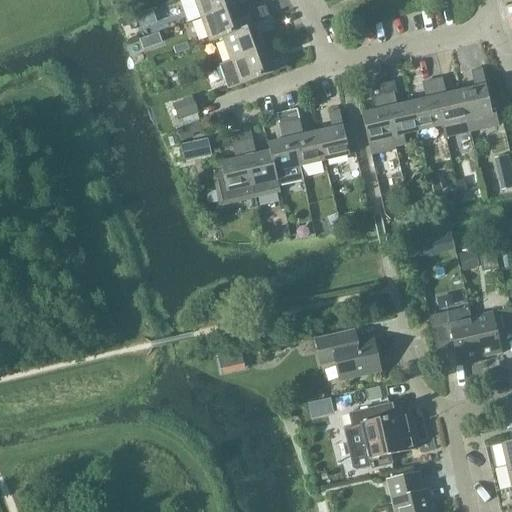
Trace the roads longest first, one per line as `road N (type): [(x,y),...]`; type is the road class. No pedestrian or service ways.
road 1 (residential): [(499,24),(335,67)]
road 2 (residential): [(448,415),(414,382),(395,295)]
road 3 (residential): [(221,105),(335,67)]
